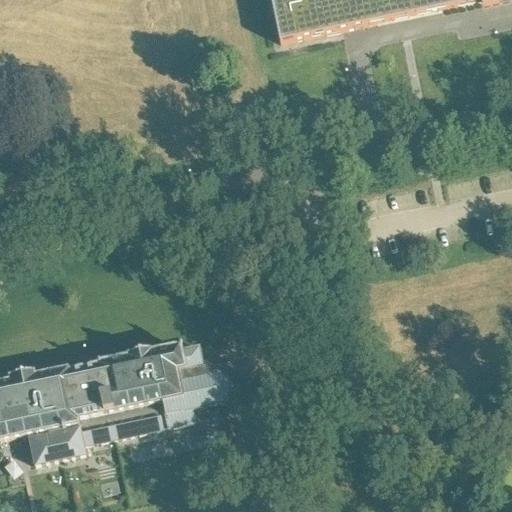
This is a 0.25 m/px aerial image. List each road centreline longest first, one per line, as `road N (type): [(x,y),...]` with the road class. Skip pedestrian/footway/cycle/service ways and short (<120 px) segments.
road 1 (residential): [(412,472),(337,373),(315,301),(295,165)]
road 2 (unclassified): [(0,227),(295,165)]
road 3 (unclassified): [(295,165),(511,122)]
